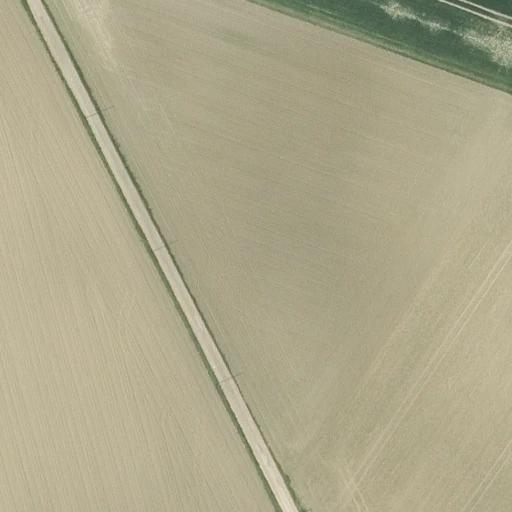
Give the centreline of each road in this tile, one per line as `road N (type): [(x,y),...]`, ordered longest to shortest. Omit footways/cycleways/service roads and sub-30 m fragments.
road 1 (track): [(33,0),(287,511)]
road 2 (track): [(233,0),(490,91)]
